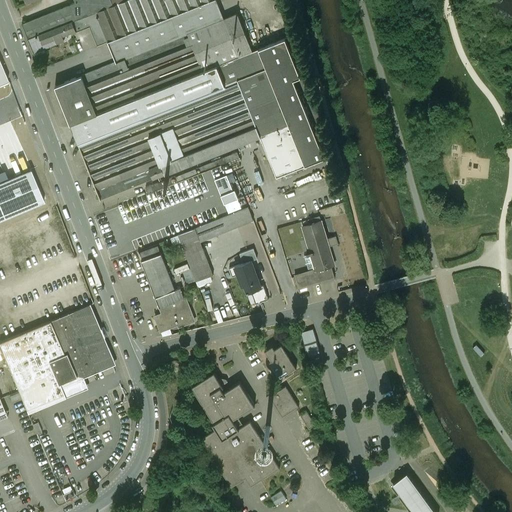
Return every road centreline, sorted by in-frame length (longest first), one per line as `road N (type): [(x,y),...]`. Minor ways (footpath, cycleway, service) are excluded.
road 1 (residential): [(131,357),(0,0)]
road 2 (residential): [(131,357),(375,288)]
road 3 (residential): [(84,511),(132,472),(145,444),(145,403),(131,357)]
